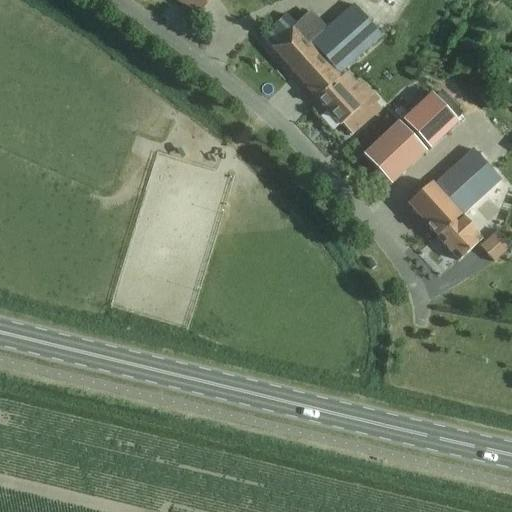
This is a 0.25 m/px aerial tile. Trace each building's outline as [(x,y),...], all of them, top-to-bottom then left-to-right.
[(197,18),(209,0),(172,0),(197,18)] [(286,16),(260,40),(339,128),(341,126),(351,136),(375,115),(353,91),(353,83),(343,72),(381,37),(353,6),(311,44),(286,16)] [(428,94),(399,121),(426,151),(456,124),(428,94)] [(396,124),(360,157),(388,186),(423,154),(396,124)] [(479,239),(458,216),(497,180),(469,150),(430,186),(429,185),(405,207),(455,261),(479,239)] [(508,245),(495,231),(477,247),(491,262),(508,245)]
